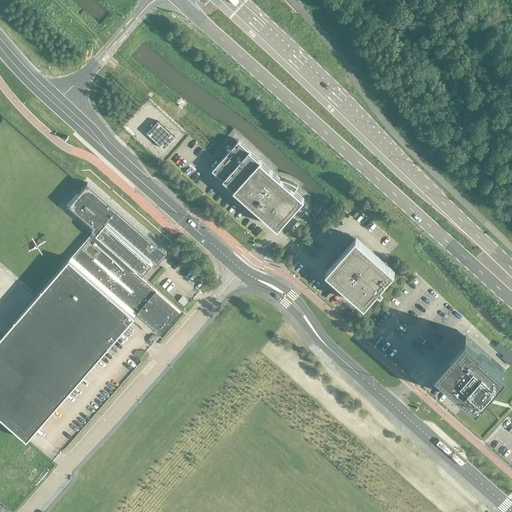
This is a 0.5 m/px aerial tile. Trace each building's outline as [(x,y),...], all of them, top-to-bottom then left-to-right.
[(158,121),(147,133),(164,149),(175,137),(158,121)] [(285,178),(281,177),(239,140),(212,169),(278,228),(305,198),(295,189),(298,186),(297,185),(294,182),(289,180),(285,178)] [(0,337),(0,415),(28,439),(135,312),(161,334),(181,312),(140,276),(166,250),(88,183),(67,205),(92,229),(93,231),(0,337)] [(356,237),(326,271),(365,305),(394,270),(356,237)] [(466,333),(435,368),(476,404),(507,369),(466,333)]
